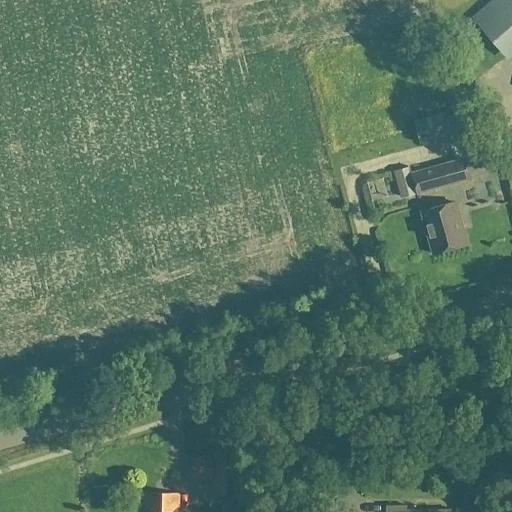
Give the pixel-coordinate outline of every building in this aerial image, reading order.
[(511,0),(483,29),(511,58),(511,0)] [(451,135),(446,114),(413,123),(419,143),(451,135)] [(410,167),(393,172),(400,199),(416,194),(416,196),(465,182),(459,160),(411,173),(410,167)] [(467,246),(455,204),(422,213),(433,255),(467,246)] [(212,497),(238,497),(238,491),(243,492),(243,475),(239,475),(240,461),(213,459),(212,497)] [(455,491),(455,511),(477,511),(478,491),(455,491)] [(146,493),(145,511),(149,511),(189,511),(190,511),(179,511),(179,494),(146,493)]
